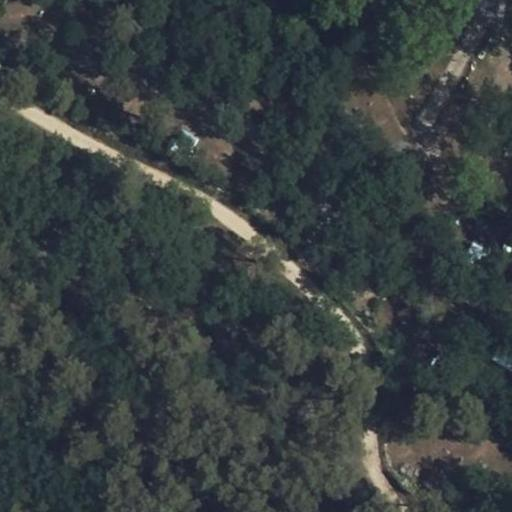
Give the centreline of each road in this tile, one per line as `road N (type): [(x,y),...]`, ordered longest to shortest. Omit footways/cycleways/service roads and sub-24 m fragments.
road 1 (track): [(424,511),(363,446),(361,431),(388,394),(385,342),(367,323),(331,307),(288,261),(286,226),(0,77)]
road 2 (track): [(511,241),(406,148)]
